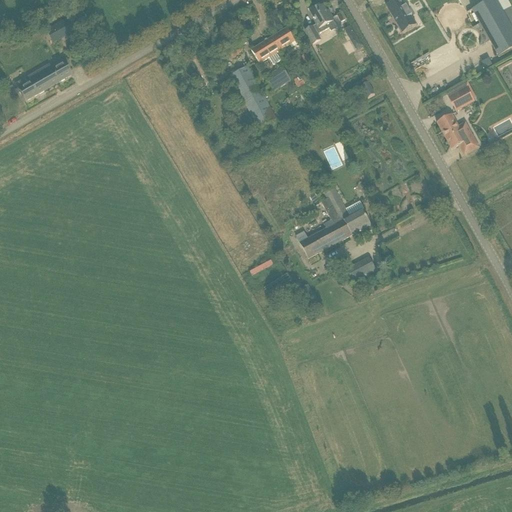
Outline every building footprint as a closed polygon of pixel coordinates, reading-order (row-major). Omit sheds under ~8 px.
[(400,0),(399,0),(386,8),(393,19),(396,24),(403,35),(417,27),(411,18),(412,17),(406,8),(405,8),(400,0)] [(511,50),(511,30),(494,0),(493,0),(473,13),(499,58),(511,50)] [(334,22),(329,15),(326,14),(323,7),(310,15),(317,27),(313,29),(313,28),(305,32),(313,46),(320,42),(317,36),(329,30),(327,26),(334,22)] [(451,19),(454,24),(448,27),(453,37),(475,25),(467,10),(451,19)] [(81,12),(46,32),(53,44),(88,25),(81,12)] [(344,13),(337,16),(341,24),(348,21),(344,13)] [(287,30),(251,52),(257,61),(259,64),(268,58),(272,65),(280,60),(276,53),(294,42),(292,39),(287,30)] [(357,51),(364,47),(357,37),(351,42),(357,51)] [(233,59),(242,51),(235,43),(226,52),(233,59)] [(492,67),(489,61),(482,65),(485,71),(492,67)] [(25,104),(71,76),(63,63),(51,71),(47,67),(28,77),(30,82),(17,90),(20,95),(25,104)] [(274,121),(252,77),(248,68),(230,77),(235,86),(257,130),(274,121)] [(275,93),(292,83),(283,68),(266,78),(275,93)] [(297,80),(294,81),(298,89),(305,85),(303,81),(299,83),(297,80)] [(361,88),(368,100),(375,96),(368,84),(361,88)] [(468,84),(447,95),(456,113),(474,103),(473,101),(476,99),(468,84)] [(437,124),(452,151),(463,145),(468,155),(480,149),(466,124),(458,128),(451,116),(437,124)] [(511,124),(511,120),(494,127),(497,136),(511,130),(511,124)] [(241,130),(234,132),(238,142),(245,139),(241,130)] [(305,234),(297,238),(309,261),(349,239),(350,239),(371,227),(362,212),(351,218),(346,210),(335,191),(334,189),(332,190),(330,185),(324,189),(326,193),(324,194),(327,201),(322,204),(333,224),(325,228),(328,232),(310,242),(305,234)] [(369,260),(347,272),(353,282),(375,270),(369,260)] [(273,268),(270,261),(248,274),(251,281),(273,268)] [(262,311),(296,291),(287,276),(253,296),(262,311)] [(314,297),(307,285),(303,288),(310,299),(314,297)]
